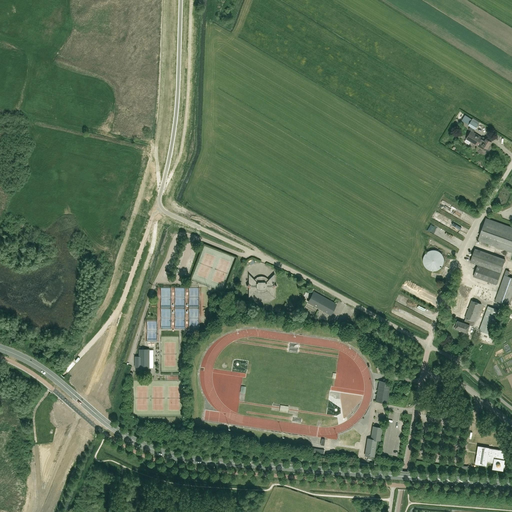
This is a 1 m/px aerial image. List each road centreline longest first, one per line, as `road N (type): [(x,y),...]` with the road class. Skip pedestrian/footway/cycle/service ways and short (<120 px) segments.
road 1 (secondary): [(511,486),(173,455),(119,431),(41,368),(0,348)]
road 2 (unclassified): [(429,345),(159,205),(176,118),(181,0)]
road 3 (unclassified): [(429,345),(457,257),(511,165)]
